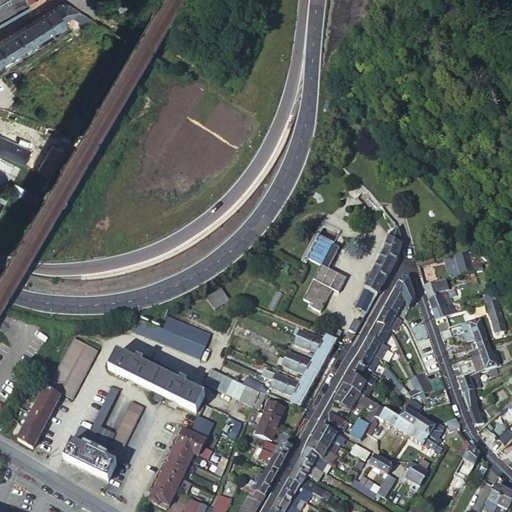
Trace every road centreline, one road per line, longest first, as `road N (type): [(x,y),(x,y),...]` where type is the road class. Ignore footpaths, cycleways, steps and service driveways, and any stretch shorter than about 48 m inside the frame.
road 1 (primary): [(0,289),(100,304),(149,295),(196,272),(268,201),(302,122),(301,80)]
road 2 (primary): [(301,80),(244,184),(184,234),(91,266),(0,259)]
road 3 (residential): [(263,511),(409,252)]
road 4 (residential): [(409,252),(466,428),(511,476)]
road 5 (residential): [(108,511),(0,448)]
